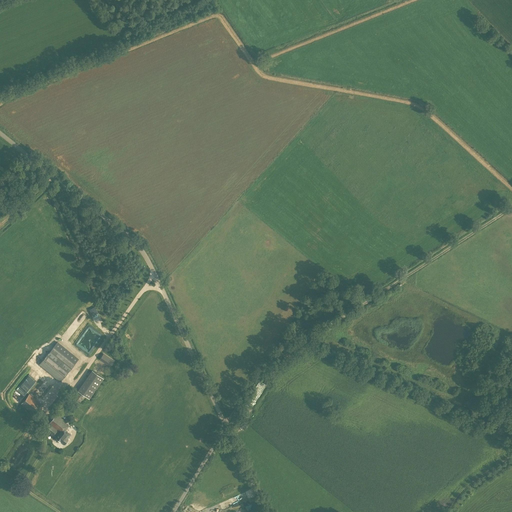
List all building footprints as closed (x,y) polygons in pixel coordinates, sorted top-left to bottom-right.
[(79,359),(57,341),(39,364),(60,382),(75,363),(79,359)] [(103,354),(100,359),(110,365),(113,361),(103,354)] [(74,397),(81,402),(85,396),(89,399),(104,379),(92,370),(83,382),(84,382),(74,397)] [(42,404),(29,394),(21,404),(34,414),(42,404)] [(60,441),(64,444),(68,439),(67,438),(70,434),(65,430),(68,426),(65,423),(66,422),(56,414),(44,429),(53,436),(53,435),(55,437),(55,438),(60,441)]
